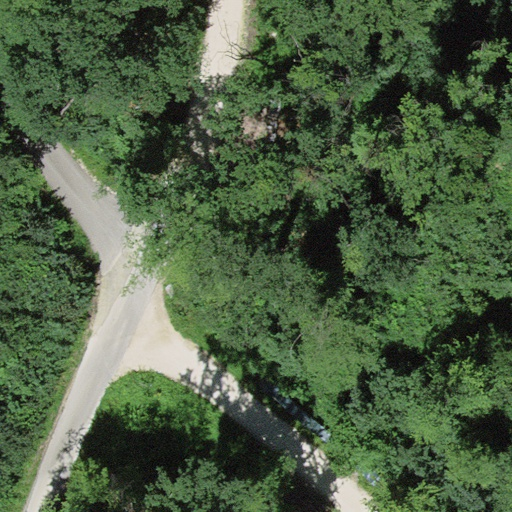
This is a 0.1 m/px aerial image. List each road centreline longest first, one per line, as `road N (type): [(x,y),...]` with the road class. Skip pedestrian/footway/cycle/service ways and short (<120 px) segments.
road 1 (track): [(227,0),(177,205),(132,299)]
road 2 (track): [(132,299),(195,373),(354,511)]
road 3 (track): [(0,63),(112,236),(132,299)]
road 4 (track): [(132,299),(39,511)]
